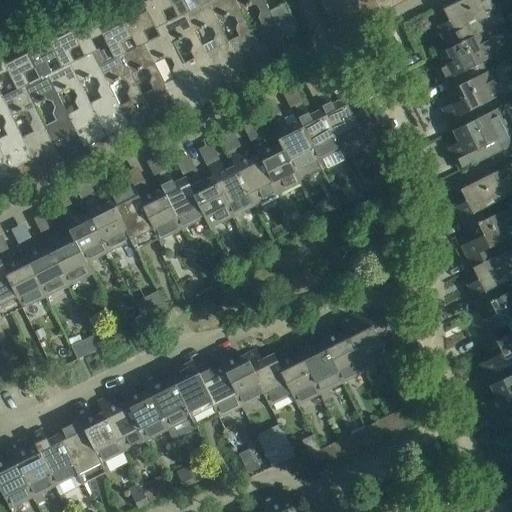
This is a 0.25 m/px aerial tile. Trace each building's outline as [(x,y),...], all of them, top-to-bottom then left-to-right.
[(140,0),(141,0),(144,6),(154,25),(160,36),(149,41),(146,43),(155,63),(165,57),(171,59),(174,65),(173,71),(176,78),(165,84),(172,99),(187,91),(196,109),(204,105),(191,79),(183,64),(173,43),(163,24),(167,22),(162,11),(173,6),(169,0),(140,0)] [(169,0),(173,6),(178,16),(167,22),(163,24),(173,43),(183,38),(189,40),(192,46),(191,52),(194,59),(183,64),(191,79),(196,76),(201,86),(214,80),(209,70),(214,68),(207,53),(203,46),(196,32),(186,12),(200,5),(197,0),(169,0)] [(197,0),(200,5),(186,12),(196,32),(206,27),(213,29),(216,35),(214,41),(217,47),(207,53),(214,68),(219,65),(224,75),(236,69),(231,59),(236,56),(229,41),(218,21),(209,1),(210,0),(197,0)] [(210,0),(209,1),(218,21),(228,15),(235,17),(238,23),(236,29),(239,36),(229,41),(236,56),(241,54),(246,64),(259,58),(254,48),(259,45),(251,30),(241,10),(236,0),(210,0)] [(236,0),(241,10),(251,4),(257,6),(260,12),(258,18),(262,25),(251,30),(259,45),(264,43),(269,53),(281,46),(276,36),(295,27),(297,31),(298,31),(285,4),(269,11),(263,0),(236,0)] [(318,0),(325,13),(326,13),(324,9),(330,6),(334,16),(347,10),(342,0),(318,0)] [(492,0),(460,0),(443,9),(447,17),(436,22),(449,48),(475,35),(470,25),(498,11),(492,0)] [(128,7),(119,12),(121,17),(137,47),(122,55),(132,74),(142,69),(148,71),(151,77),(150,82),(153,89),(142,95),(150,110),(165,103),(174,120),(181,117),(172,99),(165,84),(155,63),(146,43),(149,41),(143,31),(154,25),(144,6),(131,12),(128,7)] [(76,16),(66,20),(69,26),(79,45),(85,56),(74,61),(70,63),(80,83),(90,77),(96,79),(99,85),(97,91),(101,98),(90,103),(98,118),(113,111),(122,129),(127,126),(129,125),(127,121),(120,106),(110,85),(100,66),(115,58),(108,45),(97,50),(91,39),(102,33),(97,23),(93,14),(79,21),(76,16)] [(105,18),(97,23),(102,33),(108,45),(115,58),(100,66),(110,85),(120,80),(126,82),(129,88),(127,94),(130,101),(120,106),(127,121),(142,114),(151,132),(159,128),(150,110),(142,95),(132,74),(122,55),(137,47),(121,17),(108,24),(105,18)] [(53,27),(44,32),(47,37),(57,57),(62,67),(52,72),(48,74),(58,94),(68,89),(74,91),(77,97),(75,103),(78,110),(68,115),(75,130),(90,122),(99,140),(107,136),(98,118),(90,103),(80,83),(70,63),(74,61),(69,50),(79,45),(69,26),(56,32),(53,27)] [(498,54),(486,30),(475,35),(449,48),(436,54),(441,66),(436,69),(447,91),(473,78),(468,68),(498,54)] [(31,38),(21,43),(24,48),(34,68),(40,78),(29,84),(25,86),(35,105),(45,100),(51,102),(54,108),(53,114),(56,120),(45,126),(53,141),(68,134),(77,152),(84,148),(75,130),(68,115),(58,94),(48,74),(52,72),(46,62),(57,57),(47,37),(34,44),(31,38)] [(24,73),(34,68),(24,48),(11,55),(8,49),(0,53),(0,54),(8,71),(17,89),(3,97),(25,144),(29,153),(45,145),(54,163),(62,159),(53,141),(45,126),(35,105),(25,86),(29,84),(24,73)] [(0,115),(2,116),(5,122),(3,128),(7,135),(0,138),(0,147),(4,155),(9,153),(14,163),(27,156),(21,146),(25,144),(3,97),(0,91),(0,88),(3,87),(0,81),(0,75),(8,71),(0,54),(0,115)] [(504,94),(491,69),(473,78),(447,91),(453,102),(442,108),(453,130),(479,118),(474,108),(504,94)] [(327,94),(315,99),(323,115),(340,148),(345,145),(363,137),(361,133),(371,129),(369,125),(373,123),(365,109),(353,115),(344,98),(342,99),(332,104),(327,94)] [(340,148),(323,115),(315,99),(314,100),(320,111),(310,115),(304,105),(293,111),(317,159),(340,148)] [(479,118),(453,130),(459,142),(448,147),(460,171),(511,145),(511,138),(497,109),(479,118)] [(303,166),(316,159),(317,159),(293,111),(292,111),(297,122),(287,127),(282,116),(270,122),(300,180),(308,176),(303,166)] [(265,138),(253,144),(278,193),(300,182),(300,180),(270,122),(269,122),(280,144),(270,149),(265,138)] [(255,204),(277,194),(278,193),(253,144),(252,144),(257,155),(248,160),(242,149),(230,155),(255,204)] [(220,161),(208,166),(233,216),(255,204),(230,155),(230,156),(235,167),(225,171),(220,161)] [(210,227),(232,216),(233,216),(208,166),(207,167),(212,178),(203,183),(197,172),(186,178),(210,227)] [(455,206),(466,229),(510,207),(510,206),(491,216),(487,206),(511,193),(511,183),(504,167),(460,189),(466,201),(455,206)] [(169,173),(156,179),(181,228),(204,217),(209,227),(210,227),(186,178),(174,183),(169,173)] [(158,239),(180,228),(181,228),(156,179),(161,190),(151,195),(146,184),(135,189),(133,184),(131,185),(158,239)] [(137,250),(158,239),(131,185),(108,196),(111,201),(116,211),(122,220),(136,248),(137,250)] [(137,250),(136,248),(122,220),(116,211),(111,201),(101,206),(96,196),(84,202),(109,251),(130,240),(135,251),(137,250)] [(73,207),(61,213),(86,262),(109,251),(84,202),(83,202),(88,213),(78,218),(73,207)] [(461,245),(472,268),(511,248),(511,246),(497,254),(493,245),(511,235),(511,210),(510,207),(466,229),(472,240),(461,245)] [(55,229),(43,235),(68,285),(91,273),(86,262),(61,213),(60,213),(71,235),(61,240),(55,229)] [(33,241),(21,247),(46,296),(68,285),(43,235),(42,236),(48,246),(38,251),(33,241)] [(20,247),(25,258),(15,263),(10,252),(0,257),(0,263),(22,308),(46,296),(21,247),(20,247)] [(467,285),(479,307),(486,304),(511,291),(511,248),(472,268),(478,279),(467,285)] [(0,315),(0,316),(1,318),(22,308),(0,263),(0,315)] [(511,291),(486,304),(479,307),(484,318),(474,324),(485,347),(505,338),(511,333),(511,331),(509,333),(505,324),(511,320),(511,291)] [(141,315),(146,326),(169,314),(164,304),(141,315)] [(364,309),(341,321),(369,377),(377,373),(373,366),(397,354),(377,316),(378,319),(371,323),(364,309)] [(146,326),(141,315),(129,321),(134,332),(146,326)] [(345,332),(335,337),(330,326),(318,332),(343,381),(364,370),(368,378),(369,377),(341,321),(339,321),(345,332)] [(307,338),(296,343),(320,392),(343,381),(318,332),(317,333),(322,343),(312,348),(307,338)] [(491,386),(505,379),(511,375),(511,333),(505,338),(485,347),(490,358),(480,363),(491,386)] [(91,337),(70,345),(75,357),(96,350),(91,337)] [(284,349),(273,355),(297,404),(320,392),(296,343),(294,344),(300,355),(290,360),(284,349)] [(273,355),(272,355),(262,360),(257,349),(245,355),(270,405),(290,394),(296,405),(297,404),(273,355)] [(218,355),(242,405),(263,394),(269,405),(270,405),(245,355),(234,361),(229,350),(218,355)] [(193,361),(191,362),(217,415),(218,417),(242,405),(218,355),(216,356),(221,367),(212,372),(206,361),(195,367),(193,361)] [(0,372),(3,379),(15,373),(9,362),(0,366),(0,372)] [(218,417),(217,415),(191,362),(168,373),(171,379),(170,379),(173,385),(196,428),(218,417)] [(196,428),(173,385),(170,379),(161,384),(155,373),(144,379),(169,428),(174,439),(196,428)] [(486,402),(498,426),(511,418),(511,375),(505,379),(491,386),(496,397),(486,402)] [(133,385),(122,390),(146,439),(169,428),(144,379),(142,380),(148,390),(145,392),(138,395),(133,385)] [(120,391),(125,402),(116,407),(110,396),(99,401),(124,450),(146,439),(122,390),(120,391)] [(75,413),(78,419),(105,473),(107,472),(101,462),(124,450),(99,401),(97,402),(103,413),(93,418),(88,407),(75,413)] [(408,428),(419,422),(410,405),(400,410),(408,428)] [(386,439),(397,434),(388,416),(377,421),(386,439)] [(511,418),(498,426),(502,436),(492,441),(503,465),(511,460),(511,418)] [(82,485),(105,473),(78,419),(64,426),(55,430),(60,441),(77,474),(82,485)] [(363,450),(374,445),(365,427),(354,432),(363,450)] [(31,435),(56,484),(77,474),(60,441),(51,446),(43,430),(31,435)] [(20,441),(8,447),(33,496),(56,484),(31,435),(30,436),(35,447),(25,452),(20,441)] [(318,473),(329,467),(313,435),(302,440),(318,473)] [(284,461),(295,456),(285,436),(275,441),(284,461)] [(341,462),(352,456),(343,438),(332,444),(341,462)] [(0,488),(9,508),(32,496),(33,496),(8,447),(7,447),(13,458),(3,463),(0,457),(0,488)] [(246,455),(239,458),(249,476),(255,473),(261,470),(252,452),(246,455)] [(176,477),(181,487),(195,480),(190,470),(176,477)] [(162,478),(143,486),(150,501),(169,492),(162,478)] [(139,508),(144,504),(147,502),(137,485),(128,491),(139,508)] [(477,511),(511,511),(511,493),(508,485),(495,492),(500,502),(491,507),(485,496),(473,503),(477,511)] [(279,505),(273,495),(262,500),(268,511),(296,511),(290,500),(279,505)] [(239,511),(268,511),(262,500),(260,501),(266,511),(265,511),(253,511),(251,506),(240,511),(239,511)]
